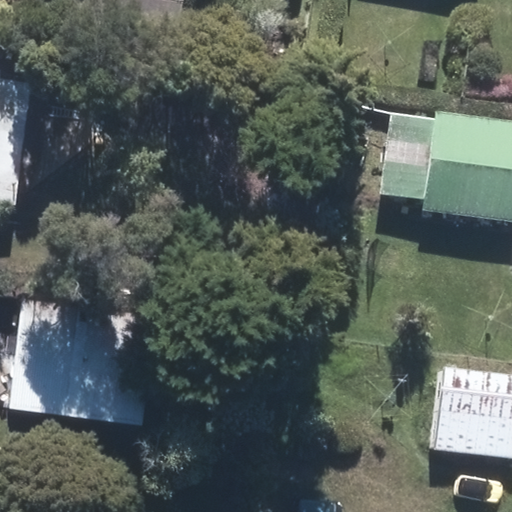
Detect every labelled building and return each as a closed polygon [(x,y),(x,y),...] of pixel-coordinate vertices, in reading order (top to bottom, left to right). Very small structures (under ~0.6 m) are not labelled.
[(166,0),(79,0),(76,30),(162,40),(166,0)] [(0,212),(1,213),(14,93),(0,91),(0,212)] [(511,187),(511,131),(422,118),(408,215),(506,229),(511,187)] [(4,320),(0,349),(0,418),(124,434),(137,336),(4,320)] [(511,400),(511,381),(429,374),(421,457),(506,464),(511,400)]
